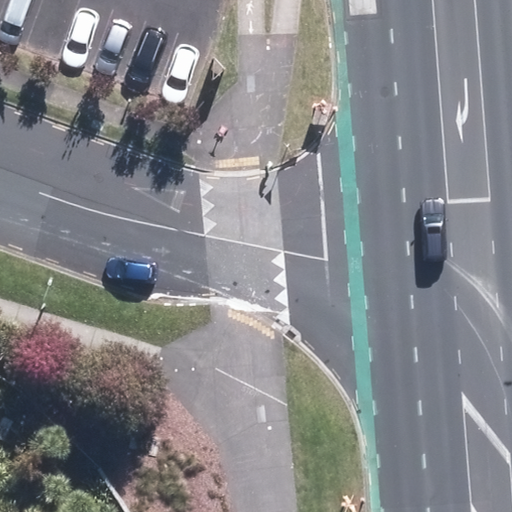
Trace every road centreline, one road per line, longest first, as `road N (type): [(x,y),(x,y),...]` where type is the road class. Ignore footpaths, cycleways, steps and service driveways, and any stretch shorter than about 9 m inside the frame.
road 1 (residential): [(0,177),(264,252),(411,282)]
road 2 (primary): [(411,282),(395,0)]
road 3 (primary): [(430,511),(411,282)]
